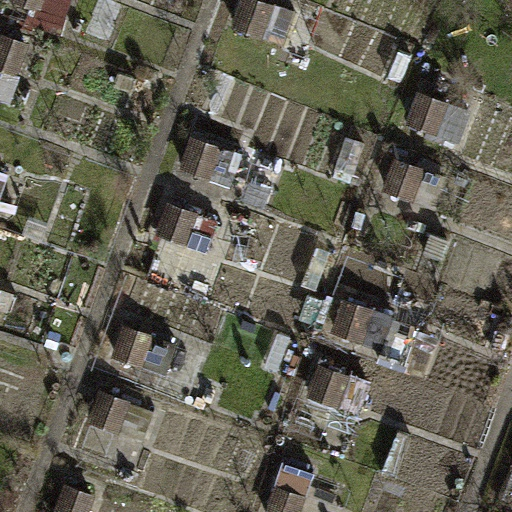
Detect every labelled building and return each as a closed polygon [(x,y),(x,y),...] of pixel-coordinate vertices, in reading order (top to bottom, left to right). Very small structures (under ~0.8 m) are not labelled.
[(61,32),(73,0),(20,0),(32,4),(26,19),(61,32)] [(287,42),(299,8),(275,0),(241,0),(233,24),(287,42)] [(0,93),(13,98),(22,72),(20,71),(31,41),(1,30),(0,32),(0,93)] [(462,140),(475,107),(422,87),(409,121),(462,140)] [(231,185),(244,150),(195,132),(182,167),(231,185)] [(437,207),(449,173),(399,156),(387,189),(437,207)] [(0,197),(10,171),(0,167),(0,197)] [(208,248),(219,216),(167,199),(157,231),(208,248)] [(423,375),(440,334),(351,298),(338,328),(382,346),(378,356),(423,375)] [(168,372),(180,341),(126,320),(113,351),(168,372)] [(308,391),(365,411),(376,378),(319,359),(308,391)] [(144,435),(156,408),(104,386),(93,414),(144,435)] [(268,511),(301,511),(317,470),(288,460),(268,511)] [(55,510),(60,511),(90,511),(99,490),(68,478),(55,510)]
